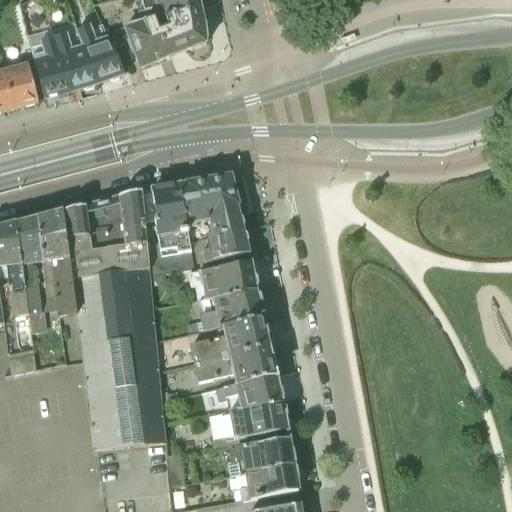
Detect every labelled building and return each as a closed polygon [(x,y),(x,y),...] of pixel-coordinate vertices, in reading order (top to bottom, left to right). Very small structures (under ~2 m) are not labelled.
[(159,21),(201,11),(198,0),(141,0),(145,13),(156,10),(159,21)] [(201,11),(159,21),(145,24),(145,22),(123,28),(129,44),(127,44),(132,57),(135,55),(141,70),(188,52),(206,45),(204,23),(201,11)] [(82,48),(98,87),(124,77),(108,39),(103,29),(93,32),(91,27),(76,33),(82,48)] [(71,94),(98,87),(82,48),(73,51),(68,36),(54,40),(71,94)] [(45,102),(71,94),(54,40),(40,44),(44,55),(33,58),(45,102)] [(4,72),(14,112),(39,106),(29,65),(4,72)] [(0,115),(14,112),(4,72),(0,72),(0,115)] [(208,239),(243,233),(242,230),(244,227),(242,222),(240,220),(237,208),(246,206),(240,180),(232,182),(231,180),(205,184),(211,222),(206,223),(207,227),(200,237),(201,243),(209,242),(208,239)] [(196,244),(201,243),(200,237),(207,227),(206,223),(211,222),(205,184),(205,183),(180,187),(190,245),(196,244)] [(191,254),(190,245),(180,187),(152,192),(158,225),(155,226),(157,237),(156,237),(157,241),(158,241),(160,254),(161,259),(191,254)] [(160,384),(159,375),(151,289),(166,286),(165,277),(194,272),(193,265),(185,266),(185,262),(159,267),(158,261),(149,263),(142,193),(62,215),(77,320),(82,364),(94,453),(166,446),(160,384)] [(77,320),(62,215),(38,221),(49,301),(55,300),(58,322),(77,320)] [(38,221),(17,227),(28,318),(31,337),(43,335),(41,316),(42,316),(40,302),(49,301),(38,221)] [(13,320),(28,318),(17,227),(0,231),(0,271),(7,271),(13,320)] [(205,265),(249,257),(246,246),(248,243),(246,238),(244,236),(243,233),(208,239),(209,242),(201,243),(196,244),(201,270),(206,269),(205,265)] [(200,303),(256,293),(256,290),(257,287),(256,281),(254,278),(251,265),(201,274),(201,273),(198,274),(199,275),(195,276),(200,303)] [(222,331),(262,320),(260,308),(261,306),(260,298),(257,297),(256,293),(200,303),(200,305),(202,305),(204,317),(199,318),(201,327),(198,328),(198,325),(187,328),(189,337),(203,334),(203,335),(222,331)] [(194,367),(269,350),(266,334),(267,332),(266,324),(263,323),(262,320),(222,331),(224,340),(189,347),(192,359),(182,361),(184,369),(194,367)] [(235,388),(276,379),(275,376),(277,374),(276,367),(273,365),(269,350),(194,367),(198,387),(233,379),(235,388)] [(33,352),(21,354),(24,375),(36,372),(33,352)] [(21,354),(9,357),(12,378),(24,375),(21,354)] [(229,415),(282,404),(282,401),(283,399),(281,393),(279,392),(276,379),(235,388),(216,392),(219,406),(227,403),(229,415)] [(238,442),(288,433),(285,419),(287,417),(285,410),(283,410),(282,404),(229,415),(222,416),(227,438),(213,441),(215,451),(239,446),(238,442)] [(245,479),(296,468),(293,451),(291,451),(290,444),(292,444),(291,441),(259,447),(259,446),(228,451),(229,454),(223,455),(225,466),(227,465),(229,479),(245,477),(245,479)] [(246,503),(299,494),(298,486),(300,485),(296,468),(245,479),(247,490),(239,491),(241,502),(241,504),(246,503)]
